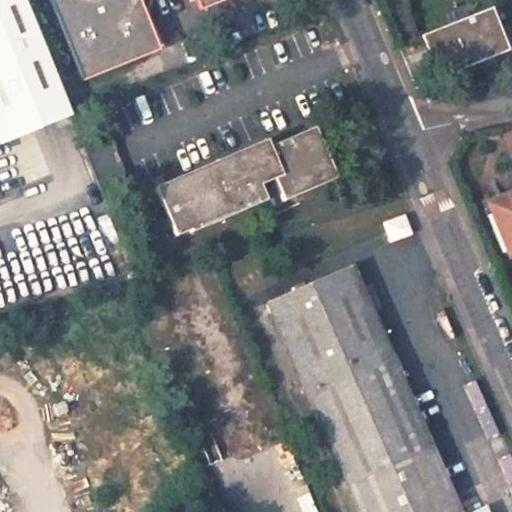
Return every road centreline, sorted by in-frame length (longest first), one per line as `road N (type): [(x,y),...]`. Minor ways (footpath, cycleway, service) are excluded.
road 1 (residential): [(406,132),(511,376)]
road 2 (residential): [(349,0),(406,132)]
